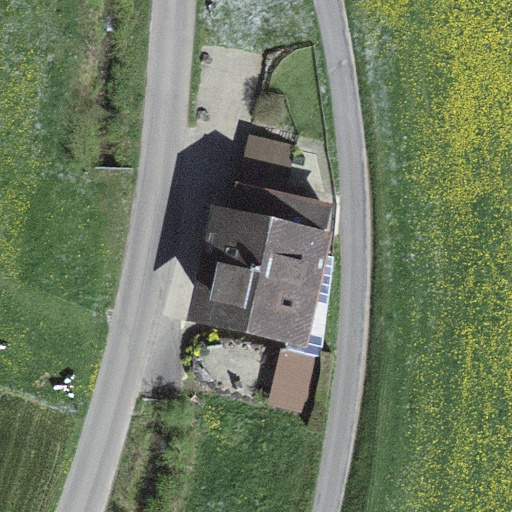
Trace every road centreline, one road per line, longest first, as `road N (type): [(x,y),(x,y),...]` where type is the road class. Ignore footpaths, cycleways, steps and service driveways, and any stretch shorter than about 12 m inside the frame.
road 1 (unclassified): [(82,511),(118,414),(160,208),(177,0)]
road 2 (unclassified): [(326,511),(344,428),(356,227),(344,80),(326,0)]
